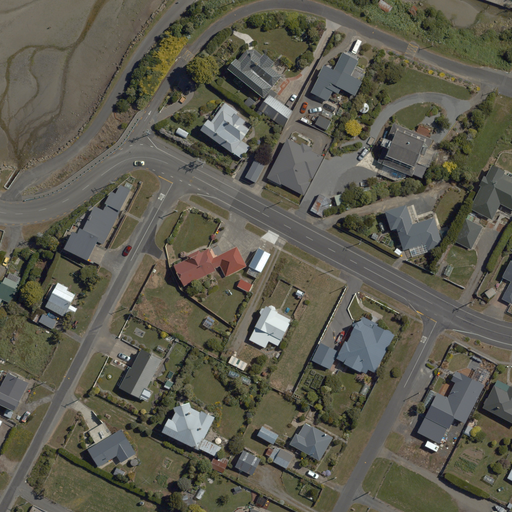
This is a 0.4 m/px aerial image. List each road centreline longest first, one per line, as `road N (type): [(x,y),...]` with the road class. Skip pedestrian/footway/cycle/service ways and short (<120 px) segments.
road 1 (residential): [(137,157),(139,129),(187,57),(224,22),(263,4),(328,12),(410,51),(511,84)]
road 2 (residential): [(2,511),(179,169)]
road 3 (residential): [(179,169),(442,308)]
road 4 (residential): [(338,511),(442,308)]
road 5 (residential): [(0,212),(55,205),(137,157)]
